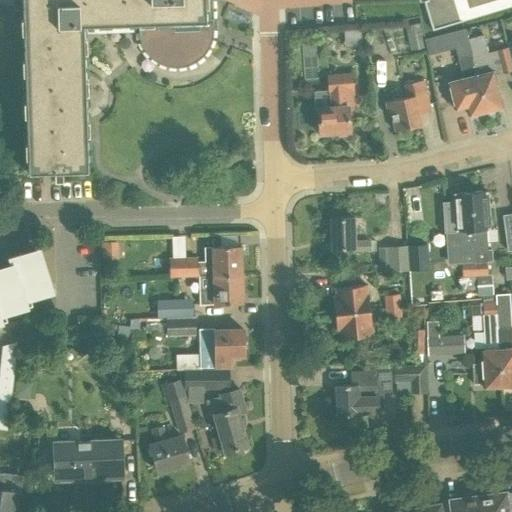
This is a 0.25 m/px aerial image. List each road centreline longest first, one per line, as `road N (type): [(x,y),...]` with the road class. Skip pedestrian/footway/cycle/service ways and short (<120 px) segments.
road 1 (residential): [(0,224),(32,215),(274,216)]
road 2 (residential): [(285,488),(274,216)]
road 3 (residential): [(274,180),(414,170),(511,144)]
road 4 (residential): [(511,443),(285,488)]
road 5 (residential): [(274,180),(268,0)]
